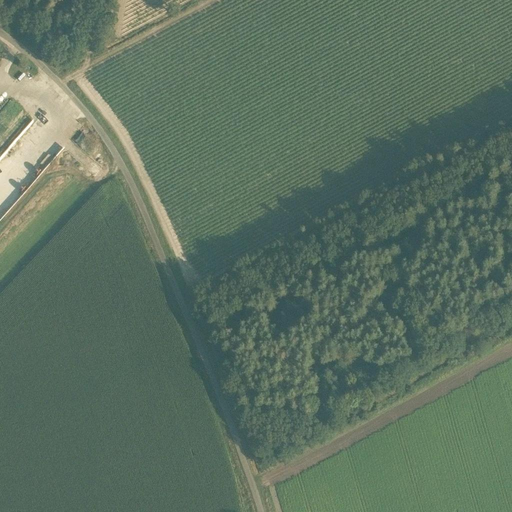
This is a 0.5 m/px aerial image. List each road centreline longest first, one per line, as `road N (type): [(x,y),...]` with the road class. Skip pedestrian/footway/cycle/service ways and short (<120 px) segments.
road 1 (unclassified): [(259,511),(133,187),(69,94),(0,34)]
road 2 (track): [(217,0),(95,64)]
